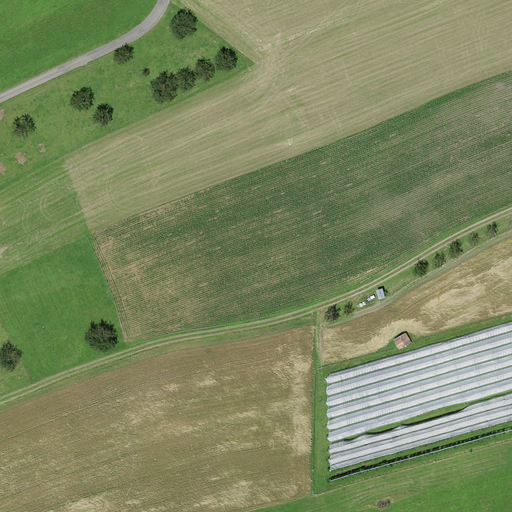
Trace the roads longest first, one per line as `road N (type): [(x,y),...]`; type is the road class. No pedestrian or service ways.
road 1 (track): [(0,402),(146,348),(302,315),(511,211)]
road 2 (track): [(165,0),(133,37),(0,98)]
